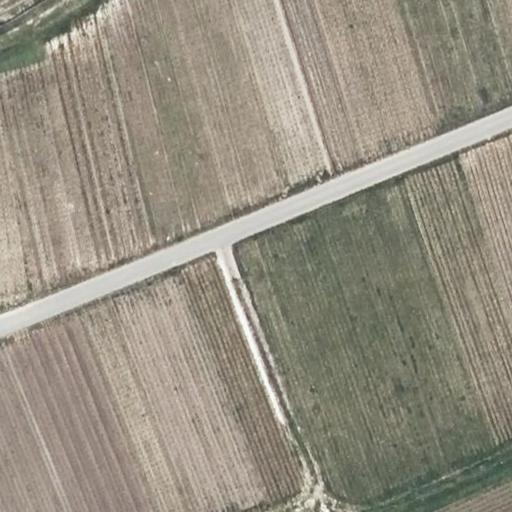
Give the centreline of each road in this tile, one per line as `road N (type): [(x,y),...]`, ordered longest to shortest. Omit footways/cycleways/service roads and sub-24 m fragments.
road 1 (unclassified): [(0,320),(511,115)]
road 2 (track): [(325,511),(216,233)]
